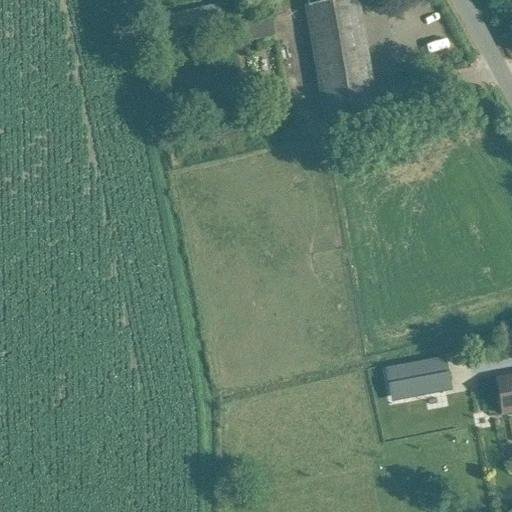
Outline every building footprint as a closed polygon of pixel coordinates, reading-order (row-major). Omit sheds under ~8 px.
[(308,0),(309,5),(305,6),(325,120),(377,112),(357,0),(308,0)] [(172,32),(222,21),(219,4),(168,16),(172,32)] [(243,43),(274,37),(271,19),(239,24),(243,43)] [(370,321),(379,319),(373,295),(365,297),(370,321)] [(396,385),(400,384),(403,400),(450,391),(444,360),(409,366),(393,369),(396,385)] [(511,377),(495,381),(502,415),(511,413),(511,377)]
